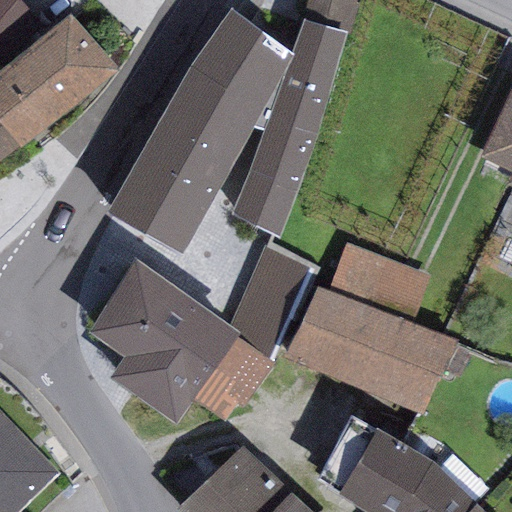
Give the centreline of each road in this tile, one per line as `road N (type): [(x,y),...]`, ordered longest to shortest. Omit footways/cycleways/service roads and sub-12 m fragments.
road 1 (residential): [(42,318),(115,146),(208,0)]
road 2 (residential): [(146,511),(53,359),(42,318)]
